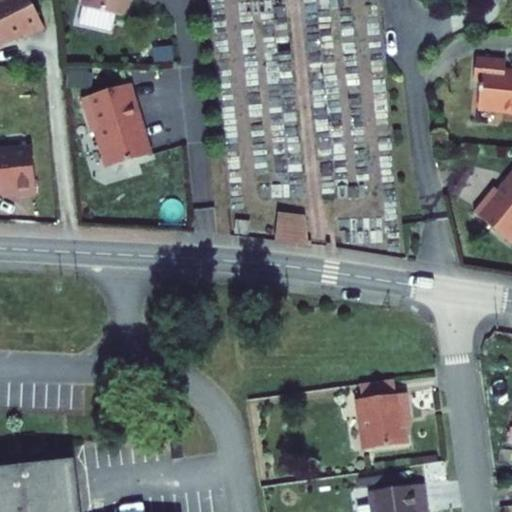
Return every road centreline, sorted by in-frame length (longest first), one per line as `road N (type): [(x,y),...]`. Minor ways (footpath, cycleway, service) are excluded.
road 1 (tertiary): [(0,248),(256,262),(451,291)]
road 2 (residential): [(451,291),(478,511)]
